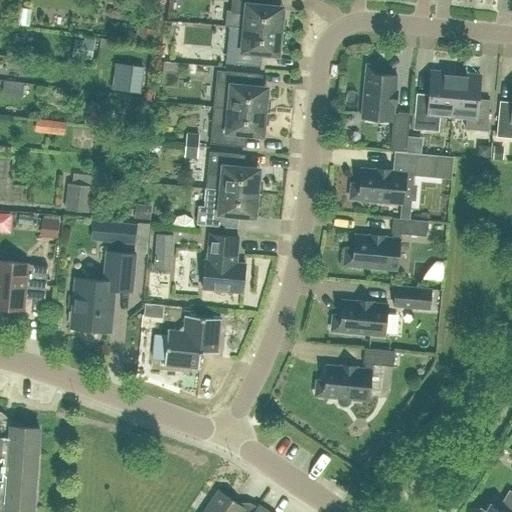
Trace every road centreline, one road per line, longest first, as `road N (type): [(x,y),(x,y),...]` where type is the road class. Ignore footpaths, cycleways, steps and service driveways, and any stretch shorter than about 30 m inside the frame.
road 1 (residential): [(224,438),(291,280),(319,63),(333,31),(368,20),(511,34)]
road 2 (residential): [(0,355),(224,438)]
road 3 (residential): [(224,438),(340,511)]
